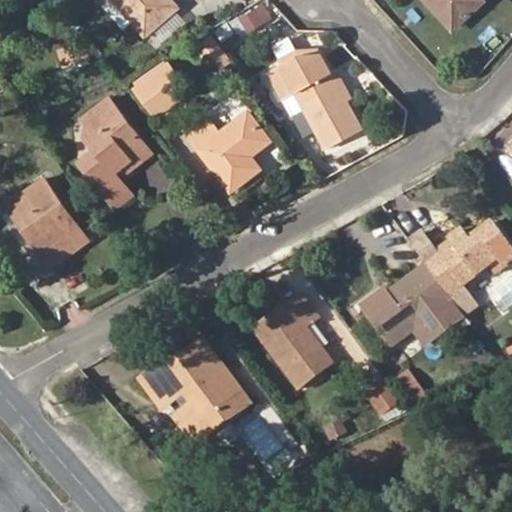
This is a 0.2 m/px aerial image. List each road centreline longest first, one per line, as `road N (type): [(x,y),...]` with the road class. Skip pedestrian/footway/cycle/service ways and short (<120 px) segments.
road 1 (residential): [(447,134),(2,387)]
road 2 (residential): [(329,0),(447,134)]
road 3 (tertiary): [(105,511),(2,387)]
